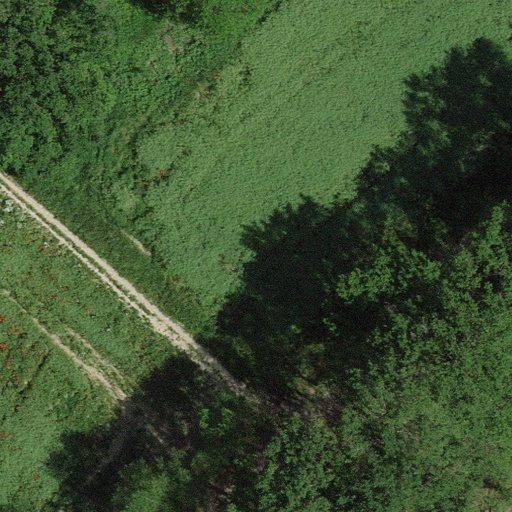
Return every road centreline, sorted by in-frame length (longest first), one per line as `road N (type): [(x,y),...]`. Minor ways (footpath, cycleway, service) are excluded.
road 1 (track): [(235,511),(403,322),(511,215)]
road 2 (track): [(317,416),(126,222),(59,167)]
